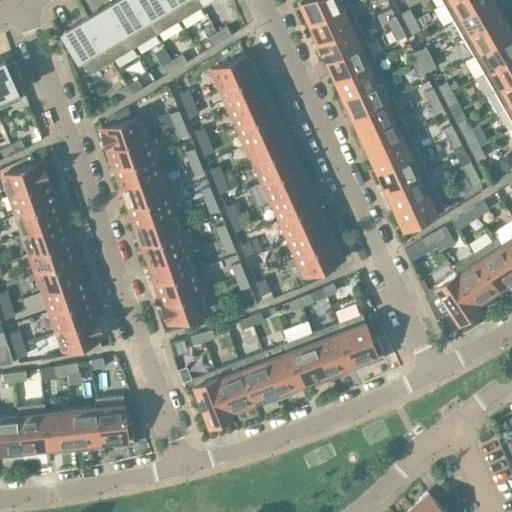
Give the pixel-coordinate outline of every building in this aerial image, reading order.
[(137,0),(113,0),(109,3),(134,46),(157,33),(137,0)] [(167,0),(137,0),(157,33),(179,19),(167,0)] [(197,0),(167,0),(179,19),(201,6),(197,0)] [(348,0),(303,0),(300,2),(309,22),(350,3),(348,0)] [(445,0),(443,2),(453,19),(486,0),(445,0)] [(493,0),(486,0),(453,19),(464,37),(502,15),(493,0)] [(109,3),(87,16),(112,59),(134,46),(109,3)] [(350,3),(309,22),(318,40),(358,22),(350,3)] [(406,22),(414,17),(409,8),(400,12),(406,22)] [(391,28),(400,24),(395,14),(386,19),(391,28)] [(511,31),(502,15),(464,37),(474,55),(511,32),(511,31)] [(89,73),(112,59),(87,16),(64,29),(89,73)] [(414,17),(406,22),(411,33),(420,28),(414,17)] [(358,22),(318,40),(326,59),(367,40),(358,22)] [(400,24),(391,28),(397,39),(406,35),(400,24)] [(217,32),(221,40),(231,34),(226,26),(217,32)] [(221,40),(217,32),(207,38),(212,46),(221,40)] [(511,32),(474,55),(484,72),(511,56),(511,32)] [(367,40),(326,59),(335,77),(375,59),(367,40)] [(417,50),(421,60),(430,56),(425,46),(417,50)] [(421,60),(417,50),(416,49),(407,54),(413,64),(421,60)] [(220,88),(257,71),(248,51),(211,68),(220,88)] [(172,59),(177,67),(187,61),(182,53),(172,59)] [(421,60),(427,70),(427,71),(436,66),(430,56),(421,60)] [(511,56),(484,72),(494,90),(511,79),(511,56)] [(177,67),(172,59),(162,65),(167,73),(177,67)] [(375,59),(335,77),(343,96),(384,77),(375,59)] [(4,60),(0,61),(0,106),(20,98),(13,82),(6,64),(4,60)] [(14,60),(6,64),(13,82),(21,78),(14,60)] [(427,70),(421,60),(413,64),(418,75),(427,70)] [(220,88),(229,106),(265,89),(257,71),(220,88)] [(384,77),(343,96),(352,115),(392,96),(392,95),(385,99),(377,82),(384,78),(384,77)] [(127,84),(132,93),(142,88),(137,79),(127,84)] [(511,79),(494,90),(504,108),(511,103),(511,79)] [(444,96),(452,92),(446,80),(438,85),(444,96)] [(132,93),(127,84),(117,90),(122,99),(132,93)] [(429,102),(438,98),(432,87),(423,91),(429,102)] [(185,104),(193,101),(189,89),(180,92),(185,104)] [(229,106),(237,125),(274,108),(265,89),(229,106)] [(452,92),(444,96),(448,106),(457,101),(452,92)] [(392,96),(352,115),(360,133),(401,115),(392,96)] [(438,98),(429,102),(434,112),(443,107),(438,98)] [(193,101),(185,104),(189,116),(198,113),(193,101)] [(237,125),(246,143),(282,127),(274,108),(237,125)] [(175,125),(184,121),(179,109),(170,113),(175,125)] [(101,127),(108,147),(146,134),(139,114),(101,127)] [(401,115),(360,133),(369,152),(409,133),(401,115)] [(463,134),(471,129),(465,117),(456,121),(463,134)] [(184,121),(175,125),(179,137),(188,133),(184,121)] [(448,139),(457,134),(451,123),(442,128),(448,139)] [(200,141),(208,138),(203,126),(195,129),(200,141)] [(246,143),(254,162),(291,145),(282,127),(246,143)] [(471,129),(463,134),(467,142),(476,137),(471,129)] [(409,133),(369,152),(377,170),(418,152),(409,133)] [(108,147),(115,167),(153,153),(146,134),(108,147)] [(457,134),(448,139),(453,148),(461,144),(457,134)] [(208,138),(200,141),(205,154),(213,150),(208,138)] [(10,143),(14,152),(25,147),(21,139),(10,143)] [(0,149),(4,157),(14,152),(10,143),(0,148),(0,149)] [(254,162),(263,181),(299,164),(291,145),(254,162)] [(480,145),(471,150),(476,160),(485,155),(480,145)] [(190,162),(198,159),(194,147),(185,150),(190,162)] [(418,152),(377,170),(385,189),(426,170),(418,152)] [(115,167),(122,186),(160,173),(153,153),(115,167)] [(198,159),(190,162),(195,175),(203,171),(198,159)] [(466,175),(475,171),(469,159),(461,164),(466,175)] [(2,174),(10,194),(48,181),(41,160),(2,174)] [(263,181),(271,199),(308,183),(299,164),(263,181)] [(215,180),(223,177),(218,165),(210,168),(215,180)] [(426,170),(385,189),(394,207),(435,189),(426,170)] [(475,171),(466,175),(471,185),(480,180),(475,171)] [(122,186),(128,205),(167,192),(160,173),(122,186)] [(223,177),(215,180),(219,192),(228,189),(223,177)] [(10,194),(16,213),(55,200),(48,181),(10,194)] [(271,199),(280,218),(316,201),(308,183),(271,199)] [(205,200),(214,197),(209,185),(200,188),(205,200)] [(435,189),(394,207),(403,228),(407,226),(425,218),(444,209),(435,189)] [(128,205),(135,225),(173,211),(167,192),(128,205)] [(214,197),(205,200),(210,212),(218,209),(214,197)] [(474,205),(479,214),(489,208),(483,199),(474,205)] [(16,213),(23,233),(61,219),(55,200),(16,213)] [(280,218),(288,237),(325,220),(316,201),(280,218)] [(230,218),(239,214),(235,202),(226,206),(230,218)] [(474,206),(451,220),(457,229),(479,215),(474,206)] [(135,225),(142,244),(180,231),(173,211),(135,225)] [(239,214),(230,218),(235,230),(244,226),(239,214)] [(425,218),(407,226),(411,233),(428,223),(425,218)] [(23,233),(30,252),(68,239),(61,219),(23,233)] [(288,237),(297,255),(333,238),(325,220),(288,237)] [(220,238),(229,235),(224,223),(216,227),(220,238)] [(430,232),(435,240),(445,235),(440,226),(430,232)] [(142,244),(149,263),(187,250),(180,231),(142,244)] [(435,240),(430,232),(420,238),(425,246),(435,240)] [(229,235),(220,238),(225,250),(234,246),(229,235)] [(511,235),(500,244),(511,262),(511,235)] [(511,285),(511,262),(500,244),(495,236),(472,252),(477,259),(496,289),(507,281),(510,286),(511,285)] [(342,258),(333,238),(297,255),(305,275),(342,258)] [(30,252),(37,271),(75,258),(68,239),(30,252)] [(246,255),(254,252),(250,240),(241,243),(246,255)] [(149,263),(155,283),(194,269),(187,250),(149,263)] [(254,252),(246,255),(250,267),(259,264),(254,252)] [(37,271),(43,291),(82,277),(75,258),(37,271)] [(497,291),(496,289),(477,259),(457,272),(477,302),(488,294),(489,297),(497,291)] [(235,276),(244,273),(239,261),(231,264),(235,276)] [(155,283),(162,302),(200,289),(194,269),(155,283)] [(480,307),(477,302),(457,272),(456,271),(424,292),(436,318),(450,308),(459,321),(480,307)] [(244,273),(235,276),(240,288),(249,284),(244,273)] [(43,291),(50,310),(88,297),(82,277),(43,291)] [(255,281),(260,294),(269,290),(264,278),(255,281)] [(333,281),(322,286),(326,295),(337,290),(333,281)] [(200,289),(162,302),(169,322),(207,309),(200,289)] [(0,299),(2,305),(11,302),(7,290),(0,291),(0,299)] [(299,296),(302,305),(313,301),(309,292),(299,296)] [(302,305),(299,296),(287,300),(291,310),(302,305)] [(50,310),(57,329),(95,316),(88,297),(50,310)] [(14,314),(11,302),(2,305),(5,317),(14,314)] [(250,315),(253,324),(263,320),(260,311),(250,315)] [(336,322),(352,363),(363,359),(366,364),(385,357),(377,336),(372,338),(362,312),(336,322)] [(253,324),(250,315),(238,319),(242,328),(253,324)] [(95,316),(57,329),(64,350),(102,336),(95,316)] [(336,322),(312,331),(330,378),(343,373),(341,367),(352,363),(336,322)] [(200,331),(203,340),(215,337),(212,327),(200,331)] [(14,344),(22,341),(19,329),(10,331),(14,344)] [(203,340),(200,331),(189,334),(192,344),(203,340)] [(312,331),(287,340),(303,382),(314,377),(316,383),(330,378),(312,331)] [(287,340),(263,349),(281,397),(293,392),(291,386),(303,382),(287,340)] [(22,341),(14,344),(17,356),(26,353),(22,341)] [(263,349),(239,359),(254,400),(265,396),(267,402),(281,397),(263,349)] [(93,368),(104,366),(102,356),(91,358),(93,368)] [(239,359),(214,368),(232,415),(233,415),(231,409),(243,405),(244,407),(253,404),(252,401),(254,400),(239,359)] [(66,363),(67,373),(78,371),(77,361),(66,363)] [(55,375),(67,373),(66,363),(54,365),(55,375)] [(209,424),(232,415),(214,368),(191,377),(197,393),(195,394),(200,406),(202,405),(209,424)] [(14,371),(15,381),(26,379),(25,369),(14,371)] [(3,382),(15,381),(14,371),(2,372),(3,382)] [(96,397),(101,441),(113,439),(113,445),(134,443),(132,421),(126,422),(123,394),(96,397)] [(96,405),(71,408),(75,449),(89,448),(88,442),(101,441),(96,397),(95,397),(96,405)] [(44,402),(18,405),(23,455),(36,453),(36,447),(49,446),(45,411),(44,402)] [(17,414),(0,415),(0,451),(8,450),(8,456),(23,455),(18,405),(16,405),(17,414)] [(71,408),(45,411),(49,446),(60,445),(61,451),(75,449),(71,408)] [(446,511),(428,491),(411,506),(416,511),(446,511)]
